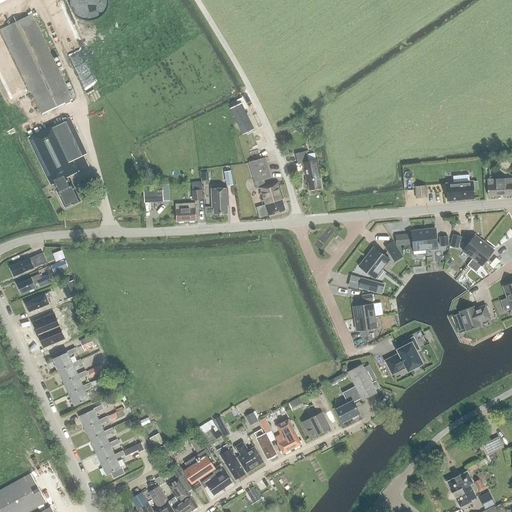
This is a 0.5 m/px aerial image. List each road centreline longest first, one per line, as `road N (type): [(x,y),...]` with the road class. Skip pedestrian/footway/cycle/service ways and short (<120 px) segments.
road 1 (unclassified): [(0,249),(42,235),(299,221)]
road 2 (unclassified): [(93,508),(0,308)]
road 3 (residential): [(206,511),(375,409)]
road 4 (unclassified): [(365,215),(511,203)]
